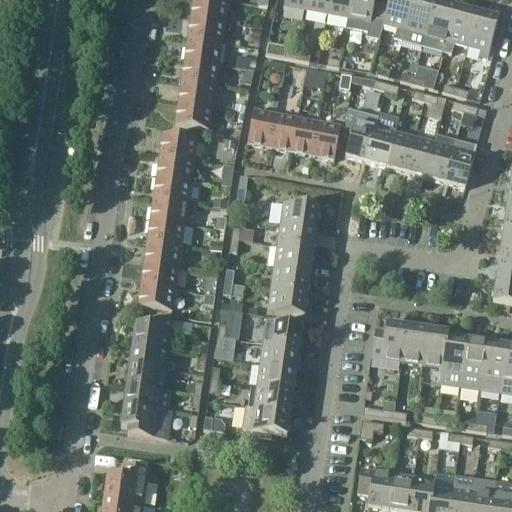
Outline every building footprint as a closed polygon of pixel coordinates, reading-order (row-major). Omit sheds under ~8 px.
[(225,25),(228,4),(203,0),(193,0),(191,20),(225,25)] [(268,11),(269,0),(258,0),(257,9),(268,11)] [(306,14),(308,0),(285,0),(283,10),(306,14)] [(327,18),(330,0),(308,0),(306,14),(327,18)] [(349,22),(353,0),(330,0),(327,18),(349,22)] [(374,42),(380,6),(375,5),(375,0),(353,0),(349,22),(347,31),(368,35),(367,40),(374,42)] [(401,44),(412,0),(390,0),(388,6),(380,6),(374,42),(380,43),(381,35),(383,29),(397,33),(395,42),(401,44)] [(422,49),(434,5),(417,0),(412,0),(401,44),(422,49)] [(443,55),(455,10),(434,5),(422,49),(443,55)] [(467,51),(476,16),(455,10),(443,55),(453,58),(455,48),(467,51)] [(489,57),(498,22),(476,16),(467,51),(489,57)] [(222,47),(225,25),(191,20),(188,42),(222,47)] [(260,41),(261,33),(253,31),(252,40),(260,41)] [(219,68),(222,47),(188,42),(185,63),(219,68)] [(297,64),(298,57),(286,54),(284,62),(297,64)] [(309,67),(310,59),(298,57),(297,64),(309,67)] [(248,61),(245,72),(254,74),(257,62),(248,61)] [(339,72),(341,65),(328,62),(327,70),(339,72)] [(216,90),(219,68),(185,63),(181,85),(216,90)] [(295,88),(299,71),(285,69),(282,86),(295,88)] [(388,82),(390,74),(378,71),(376,79),(388,82)] [(252,84),(254,74),(245,72),(243,82),(252,84)] [(319,84),(320,75),(307,73),(305,82),(319,84)] [(412,89),(414,81),(402,78),(400,85),(412,89)] [(341,79),(338,91),(338,93),(348,94),(351,81),(343,79),(341,79)] [(425,92),(427,84),(414,81),(412,89),(425,92)] [(212,112),(216,90),(181,85),(178,107),(212,112)] [(385,96),(387,88),(374,85),(372,92),(385,96)] [(397,99),(399,91),(387,88),(385,96),(397,99)] [(454,99),(456,92),(444,88),(442,96),(454,99)] [(466,103),(468,95),(456,92),(454,99),(466,103)] [(424,106),(426,98),(414,95),(412,103),(424,106)] [(436,109),(438,102),(426,98),(424,106),(436,109)] [(463,117),(466,109),(453,106),(451,113),(463,117)] [(209,134),(212,112),(178,107),(175,129),(209,134)] [(244,116),(245,109),(235,107),(234,114),(244,116)] [(476,120),(478,113),(466,109),(463,117),(476,120)] [(269,152),(276,118),(254,114),(247,147),(269,152)] [(365,166),(375,131),(377,122),(346,114),(342,144),(349,145),(345,160),(365,166)] [(291,156),(297,122),(276,118),(269,152),(291,156)] [(312,160),(318,126),(297,122),(291,156),(312,160)] [(334,164),(341,131),(318,126),(312,160),(334,164)] [(385,171),(395,136),(375,131),(365,166),(385,171)] [(239,144),(241,136),(227,133),(225,141),(239,144)] [(405,177),(414,141),(395,136),(385,171),(405,177)] [(194,164),(197,142),(163,137),(160,159),(194,164)] [(445,187),(456,144),(436,139),(434,147),(425,182),(445,187)] [(425,182),(434,147),(414,141),(405,177),(425,182)] [(465,193),(475,157),(477,150),(456,144),(445,187),(465,193)] [(191,186),(194,164),(160,159),(156,181),(191,186)] [(231,191),(233,179),(223,178),(221,189),(231,191)] [(188,207),(191,186),(156,181),(153,202),(188,207)] [(244,206),(246,193),(239,192),(237,205),(244,206)] [(185,229),(188,207),(153,202),(150,224),(185,229)] [(226,213),(227,204),(214,202),(213,211),(226,213)] [(316,234),(319,212),(283,207),(280,229),(316,234)] [(225,234),(226,222),(218,221),(217,233),(225,234)] [(181,250),(185,229),(150,224),(147,245),(181,250)] [(511,246),(511,226),(504,225),(501,245),(511,246)] [(313,255),(316,234),(280,229),(277,250),(313,255)] [(239,245),(241,233),(233,231),(231,244),(239,245)] [(237,257),(239,245),(231,244),(229,256),(237,257)] [(178,271),(181,250),(147,245),(144,267),(178,271)] [(511,267),(511,246),(501,245),(498,265),(511,267)] [(222,247),(210,246),(209,253),(221,255),(222,247)] [(310,277),(313,255),(277,250),(274,272),(310,277)] [(220,268),(222,256),(211,255),(210,267),(220,268)] [(511,288),(511,267),(498,265),(495,286),(511,288)] [(175,293),(178,271),(144,267),(141,288),(175,293)] [(307,298),(310,277),(274,272),(271,293),(307,298)] [(233,288),(235,275),(227,274),(225,286),(233,288)] [(231,300),(233,288),(225,286),(223,299),(231,300)] [(511,309),(511,288),(495,286),(492,307),(511,309)] [(172,315),(175,293),(141,288),(138,310),(172,315)] [(304,321),(307,298),(271,293),(268,316),(304,321)] [(214,310),(215,300),(205,298),(203,309),(214,310)] [(135,327),(132,348),(168,353),(169,353),(172,351),(173,344),(170,341),(173,325),(148,322),(147,329),(135,327)] [(299,353),(302,331),(266,325),(263,348),(299,353)] [(401,366),(407,330),(385,327),(384,335),(375,334),(371,362),(401,366)] [(225,343),(227,330),(219,329),(217,341),(225,343)] [(422,369),(427,333),(407,330),(401,366),(422,369)] [(448,341),(448,336),(427,333),(422,369),(441,372),(440,377),(441,377),(446,341),(448,341)] [(223,355),(225,343),(217,341),(215,354),(223,355)] [(460,392),(467,344),(448,341),(446,341),(441,377),(439,389),(460,392)] [(480,395),(487,347),(467,344),(460,392),(480,395)] [(207,359),(209,347),(201,346),(199,358),(207,359)] [(500,398),(507,349),(487,347),(480,395),(500,398)] [(173,375),(174,367),(167,366),(168,353),(132,348),(129,368),(165,374),(173,375)] [(296,374),(299,353),(263,348),(260,369),(296,374)] [(511,399),(511,350),(507,349),(500,398),(511,399)] [(205,372),(207,359),(199,358),(197,371),(205,372)] [(162,394),(165,374),(129,368),(127,389),(162,394)] [(293,396),(296,374),(260,369),(257,391),(293,396)] [(219,386),(221,373),(213,372),(211,384),(219,386)] [(217,398),(219,386),(211,384),(209,397),(217,398)] [(201,400),(203,388),(195,386),(193,398),(201,400)] [(167,416),(170,395),(162,394),(127,389),(124,409),(167,416)] [(289,417),(293,396),(257,391),(254,412),(289,417)] [(199,412),(201,400),(193,398),(191,410),(199,412)] [(394,416),(395,407),(384,405),(382,414),(364,411),(362,419),(393,424),(394,416)] [(168,444),(172,416),(167,416),(124,409),(121,430),(140,433),(139,440),(168,444)] [(286,440),(289,417),(254,412),(246,411),(242,433),(286,440)] [(453,432),(456,416),(447,415),(446,423),(435,422),(434,430),(453,432)] [(406,426),(407,417),(394,416),(393,424),(406,426)] [(466,416),(465,426),(475,428),(477,417),(466,416)] [(196,432),(198,420),(190,419),(188,431),(196,432)] [(434,430),(435,422),(422,420),(421,428),(434,430)] [(211,435),(213,423),(205,421),(203,434),(211,435)] [(383,436),(384,429),(362,425),(359,443),(372,445),(373,435),(383,436)] [(474,435),(475,428),(465,426),(462,426),(461,434),(474,435)] [(511,441),(511,427),(504,426),(502,440),(511,441)] [(486,437),(487,430),(475,428),(474,435),(486,437)] [(420,442),(421,434),(408,432),(407,440),(420,442)] [(432,444),(433,435),(421,434),(420,442),(432,444)] [(458,455),(459,448),(460,440),(448,438),(447,446),(446,454),(458,455)] [(472,449),(473,442),(460,440),(459,448),(472,449)] [(500,453),(501,445),(489,444),(487,452),(500,453)] [(511,455),(511,447),(501,445),(500,453),(511,455)] [(142,510),(147,473),(123,469),(121,481),(106,479),(103,504),(142,510)] [(369,511),(388,511),(393,478),(360,474),(357,498),(369,500),(367,511),(369,511)] [(455,479),(455,478),(436,476),(435,484),(434,489),(433,489),(429,511),(450,511),(453,492),(455,479)] [(409,511),(413,481),(393,478),(388,511),(409,511)] [(471,511),(475,482),(466,481),(455,479),(453,492),(450,511),(471,511)] [(434,489),(435,484),(413,481),(409,511),(429,511),(433,489),(434,489)] [(491,511),(496,485),(475,482),(471,511),(491,511)] [(511,511),(511,487),(496,485),(491,511),(511,511)]
